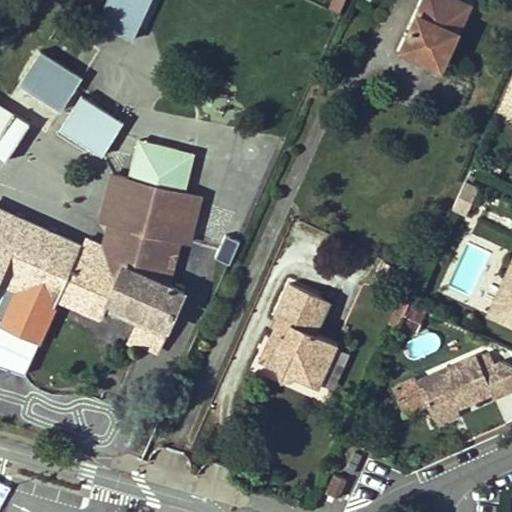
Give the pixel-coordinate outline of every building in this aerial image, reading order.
[(133,39),(151,0),(107,0),(98,22),(133,39)] [(442,67),(470,4),(459,0),(424,0),(405,41),(420,48),(416,55),(442,67)] [(416,55),(420,48),(405,41),(402,49),(416,55)] [(18,79),(61,105),(83,71),(40,44),(18,79)] [(511,110),(511,70),(501,107),(511,110)] [(103,154),(124,121),(82,95),(61,128),(103,154)] [(0,135),(15,113),(0,103),(0,135)] [(0,156),(6,160),(30,123),(15,113),(0,135),(0,156)] [(188,180),(194,153),(139,139),(135,156),(132,166),(150,170),(152,183),(162,186),(170,176),(188,180)] [(172,275),(154,263),(169,236),(183,239),(190,241),(201,196),(185,191),(188,180),(170,176),(162,186),(152,183),(150,170),(132,166),(135,156),(125,153),(120,175),(113,173),(101,219),(109,221),(106,246),(86,237),(86,235),(60,224),(56,233),(0,207),(0,364),(25,373),(59,297),(103,317),(107,308),(137,322),(148,327),(143,338),(133,333),(128,341),(139,347),(141,342),(157,350),(168,327),(176,309),(172,307),(176,299),(180,301),(184,291),(168,284),(172,275)] [(487,176),(471,169),(463,186),(479,193),(487,176)] [(225,233),(219,256),(231,259),(237,236),(225,233)] [(172,275),(183,239),(169,236),(154,263),(172,275)] [(511,324),(511,302),(510,297),(511,291),(511,280),(505,278),(489,313),(511,324)] [(319,385),(338,344),(315,333),(330,300),(290,282),(275,316),(279,318),(291,323),(286,335),(282,333),(269,363),(278,367),(283,380),(296,375),(319,385)] [(416,330),(424,313),(410,307),(402,324),(416,330)] [(269,363),(282,333),(286,335),(291,323),(279,318),(260,359),(269,363)] [(143,338),(148,327),(137,322),(133,333),(143,338)] [(509,390),(497,363),(495,364),(490,352),(478,357),(476,354),(417,380),(428,403),(434,417),(458,407),(492,392),(494,396),(509,390)] [(417,380),(415,376),(395,385),(407,413),(428,403),(417,380)] [(436,422),(460,412),(458,407),(434,417),(436,422)] [(139,456),(155,419),(146,415),(129,453),(139,456)] [(338,497),(347,479),(334,474),(326,492),(338,497)]
